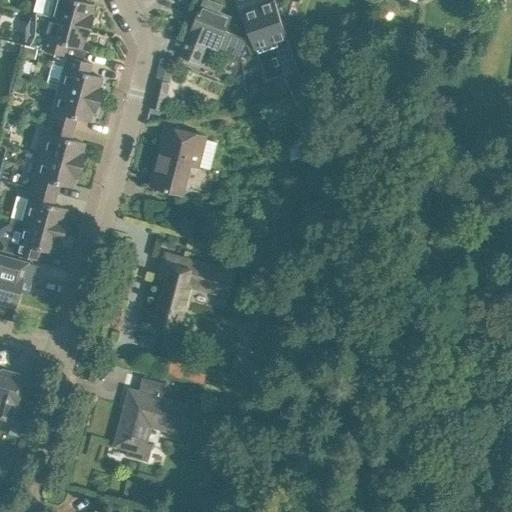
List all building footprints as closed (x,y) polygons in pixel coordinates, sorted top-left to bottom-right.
[(93,4),(79,1),(79,0),(34,0),(32,12),(34,12),(89,27),(92,15),(90,14),(93,4)] [(203,0),(202,5),(181,56),(198,63),(206,44),(241,58),(249,40),(248,40),(225,31),(231,17),(219,12),(222,5),(208,0),(203,0)] [(275,1),(243,12),(258,53),(274,47),(286,80),(287,79),(295,102),(309,100),(275,1)] [(291,3),(288,16),(299,19),(302,5),(291,3)] [(85,40),(89,27),(34,12),(33,36),(27,46),(36,48),(64,56),(67,46),(81,49),(83,39),(85,40)] [(407,29),(382,21),(376,40),(401,48),(407,29)] [(23,45),(20,57),(33,61),(36,49),(23,45)] [(99,87),(102,77),(88,73),(91,63),(65,56),(55,91),(97,102),(101,87),(99,87)] [(167,111),(178,62),(161,58),(150,107),(167,111)] [(15,76),(12,87),(23,90),(26,79),(15,76)] [(94,113),(97,102),(55,91),(46,124),(72,131),(75,118),(90,122),(92,112),(94,113)] [(81,153),(84,143),(70,139),(72,131),(46,124),(38,156),(79,167),(83,153),(81,153)] [(165,125),(150,185),(183,193),(190,164),(199,166),(210,169),(217,142),(206,139),(207,136),(165,125)] [(315,133),(284,145),(290,160),(321,149),(315,133)] [(76,178),(79,167),(38,156),(29,189),(37,191),(40,179),(72,188),(74,178),(76,178)] [(63,218),(66,208),(34,200),(37,191),(29,189),(26,198),(16,195),(10,217),(20,220),(20,222),(61,234),(65,219),(63,218)] [(59,244),(61,234),(20,222),(8,219),(7,225),(11,232),(8,243),(1,246),(0,249),(0,252),(36,262),(39,252),(51,256),(52,253),(54,254),(57,244),(59,244)] [(235,272),(166,253),(159,277),(166,279),(154,324),(178,331),(190,285),(229,295),(235,272)] [(0,303),(15,307),(23,278),(32,281),(36,265),(0,255),(0,303)] [(16,404),(23,375),(1,369),(0,371),(0,370),(0,417),(10,420),(14,404),(16,404)] [(188,419),(182,418),(186,404),(162,397),(166,383),(143,377),(139,391),(129,389),(124,409),(114,446),(127,449),(125,456),(147,463),(152,447),(145,445),(150,427),(168,432),(167,438),(182,442),(188,419)] [(241,397),(220,391),(215,407),(225,410),(225,412),(236,416),(241,397)] [(12,421),(8,435),(20,438),(23,424),(12,421)]
